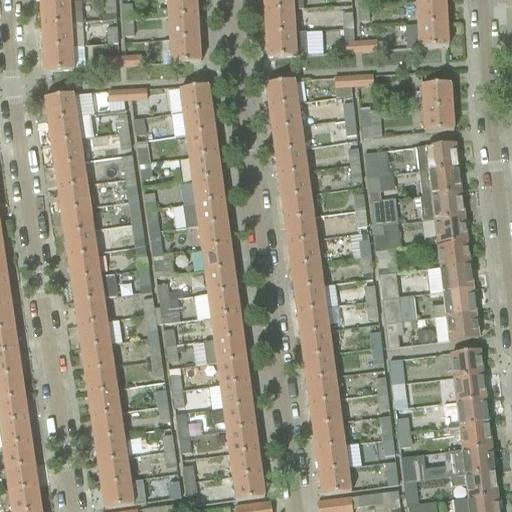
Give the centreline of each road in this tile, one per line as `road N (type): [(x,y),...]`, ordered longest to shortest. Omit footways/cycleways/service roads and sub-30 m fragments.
road 1 (residential): [(5,0),(73,511)]
road 2 (residential): [(292,511),(230,0)]
road 3 (residential): [(481,0),(511,309)]
